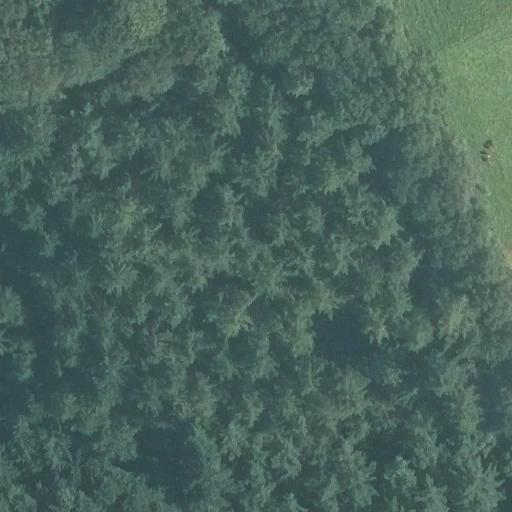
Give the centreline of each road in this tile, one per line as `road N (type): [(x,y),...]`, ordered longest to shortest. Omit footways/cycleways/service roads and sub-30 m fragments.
road 1 (track): [(223,511),(193,385),(46,53)]
road 2 (track): [(386,0),(511,297)]
